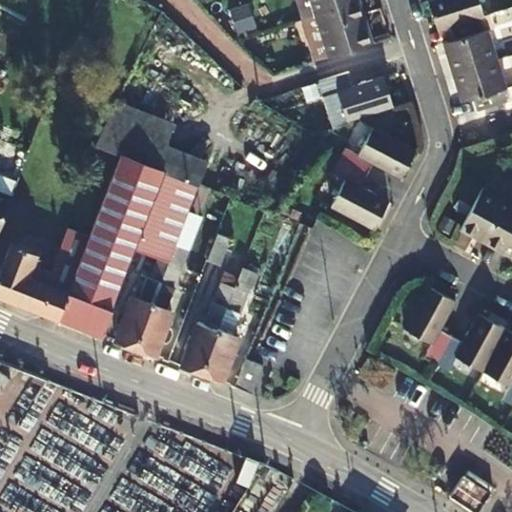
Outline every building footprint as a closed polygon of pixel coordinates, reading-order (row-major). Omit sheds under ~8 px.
[(298,24),(311,19),(349,8),(346,0),(288,0),(296,24),(298,24)] [(447,0),(423,8),(432,37),(443,34),(447,47),(438,50),(456,108),(464,106),(468,119),(503,108),(499,96),(502,95),(484,36),(481,37),(477,24),(478,23),(470,0),(447,0)] [(349,8),(311,19),(315,31),(314,32),(323,63),(368,49),(359,18),(353,20),(349,8)] [(315,31),(311,19),(298,24),(310,67),(323,63),(314,32),(315,31)] [(347,75),(317,84),(321,99),(335,95),(344,123),(347,122),(390,108),(382,80),(352,89),(347,75)] [(119,156),(156,170),(174,123),(119,102),(96,147),(119,156)] [(344,149),(338,160),(366,175),(372,166),(399,180),(413,152),(370,130),(357,155),(344,149)] [(0,173),(5,175),(14,150),(0,145),(0,173)] [(93,225),(88,239),(57,320),(101,337),(134,250),(157,259),(167,264),(197,186),(156,170),(119,156),(93,225)] [(366,175),(338,160),(331,174),(343,181),(328,208),(372,230),(387,202),(360,188),(366,175)] [(17,185),(0,178),(0,196),(11,201),(17,185)] [(490,237),(502,243),(511,225),(511,207),(508,205),(509,204),(480,189),(459,228),(487,243),(490,237)] [(0,229),(11,201),(0,196),(0,229)] [(68,230),(88,239),(93,225),(74,218),(68,230)] [(511,225),(502,243),(511,248),(511,253),(510,257),(511,257),(511,225)] [(0,268),(0,297),(57,320),(88,239),(68,230),(62,245),(64,246),(52,276),(33,267),(37,255),(9,245),(0,268)] [(216,235),(206,262),(219,267),(230,240),(216,235)] [(167,264),(157,259),(149,279),(144,277),(136,299),(132,298),(126,313),(122,311),(116,325),(120,327),(114,342),(133,350),(167,264)] [(133,350),(152,357),(159,342),(165,345),(170,330),(165,327),(171,313),(165,311),(173,288),(169,287),(178,268),(167,264),(133,350)] [(199,376),(232,288),(219,283),(202,326),(196,323),(191,338),(185,336),(180,350),(185,352),(179,368),(199,376)] [(428,287),(405,330),(433,345),(425,359),(438,365),(453,337),(441,331),(456,301),(428,287)] [(199,376),(220,384),(226,368),(230,370),(236,357),(230,355),(236,338),(230,336),(239,314),(234,312),(242,292),(232,288),(199,376)] [(453,337),(438,365),(450,371),(457,359),(484,373),(507,330),(480,316),(466,344),(453,337)] [(511,332),(507,330),(484,373),(510,387),(503,400),(511,405),(511,332)] [(260,367),(244,360),(233,389),(249,395),(260,367)] [(235,480),(249,486),(258,462),(245,457),(235,480)] [(458,469),(448,497),(479,509),(489,480),(458,469)]
